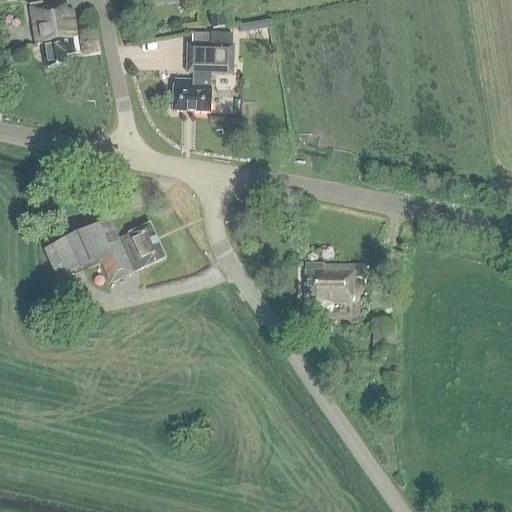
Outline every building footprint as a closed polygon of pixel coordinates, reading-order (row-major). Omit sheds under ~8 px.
[(64,55),(77,53),(72,17),(68,18),(66,5),(41,8),(41,6),(29,8),(35,47),(41,46),(45,70),(65,66),(64,55)] [(212,31),(225,29),(221,10),(209,12),(212,31)] [(171,114),(209,116),(212,76),(212,72),(232,73),(234,50),(188,47),(187,75),(193,76),(192,83),(173,82),(171,114)] [(109,221),(45,250),(59,281),(95,264),(97,271),(101,269),(109,287),(165,261),(148,225),(123,236),(124,238),(118,241),(109,221)] [(367,278),(367,268),(323,267),(324,265),(303,265),(303,303),(351,304),(351,278),(367,278)] [(371,365),(391,366),(392,327),(373,327),(371,365)]
